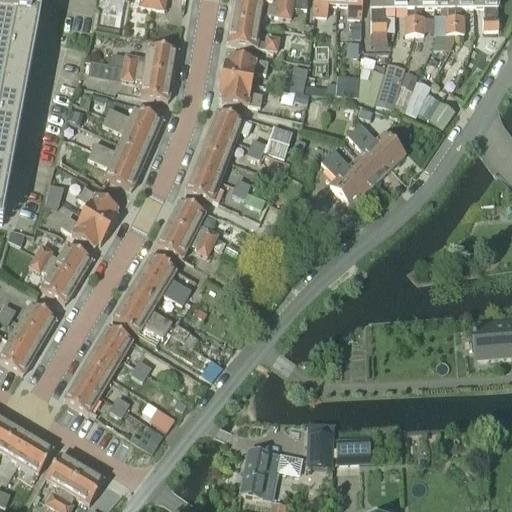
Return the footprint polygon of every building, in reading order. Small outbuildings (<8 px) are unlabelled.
[(29,0),(0,0),(0,207),(33,30),(24,29),(29,0)] [(151,13),(152,0),(139,0),(137,11),(151,13)] [(152,0),(151,13),(162,14),(164,3),(163,2),(163,0),(152,0)] [(238,0),(238,2),(290,12),(292,0),(238,0)] [(305,13),(306,0),(292,0),(292,12),(305,13)] [(312,0),(311,20),(321,21),(326,21),(327,10),(336,11),(336,0),(312,0)] [(336,0),(336,11),(347,11),(346,22),(359,23),(360,0),(336,0)] [(383,13),(392,13),(391,0),(368,0),(369,13),(370,13),(370,24),(369,24),(369,36),(384,36),(384,24),(383,24),(383,13)] [(404,40),(412,40),(411,0),(391,0),(392,13),(406,13),(406,22),(404,22),(404,40)] [(419,12),(432,12),(431,0),(411,0),(412,40),(422,40),(422,22),(419,22),(419,12)] [(444,40),(452,40),(451,0),(431,0),(432,12),(446,12),(446,21),(444,21),(444,40)] [(472,12),(471,0),(451,0),(452,40),(462,39),(462,22),(460,22),(460,12),(472,12)] [(471,0),(472,12),(483,12),(483,23),(481,23),(481,35),(496,35),(496,22),(495,22),(495,12),(496,12),(495,0),(471,0)] [(290,12),(238,2),(233,1),(229,24),(258,30),(260,19),(276,22),(275,22),(288,25),(290,12)] [(255,48),(258,30),(229,24),(224,48),(274,57),(277,44),(264,42),(263,49),(255,48)] [(359,27),(350,27),(349,42),(358,42),(359,27)] [(107,69),(170,84),(175,56),(146,51),(144,67),(135,65),(135,62),(124,60),(113,58),(107,69)] [(220,82),(250,87),(252,77),(264,79),(266,67),(227,60),(226,66),(222,65),(220,82)] [(91,66),(89,81),(120,86),(120,85),(132,87),(132,84),(141,85),(138,102),(167,106),(169,91),(170,84),(107,69),(91,66)] [(357,104),(362,106),(373,109),(385,72),(373,69),(371,75),(369,75),(360,73),(359,83),(357,103),(357,104)] [(387,69),(374,110),(391,115),(403,74),(387,69)] [(294,98),(302,99),(306,74),(293,71),(288,97),(294,98)] [(393,113),(404,117),(416,86),(415,86),(417,81),(405,77),(401,91),(393,113)] [(335,101),(357,103),(359,83),(337,81),(336,86),(335,101)] [(248,98),(250,87),(220,82),(217,99),(221,100),(220,106),(259,112),(261,100),(248,98)] [(326,86),(324,100),(335,101),(336,86),(326,86)] [(416,86),(404,117),(415,122),(417,118),(426,100),(426,99),(430,91),(416,86)] [(82,96),(79,109),(87,111),(91,99),(82,96)] [(292,107),(306,109),(308,100),(302,99),(294,98),(292,107)] [(86,114),(102,118),(106,103),(91,99),(87,111),(86,114)] [(426,100),(417,118),(427,125),(438,108),(426,100)] [(308,104),(304,117),(306,118),(305,122),(313,124),(314,119),(315,120),(318,106),(308,104)] [(438,108),(427,125),(440,134),(452,117),(438,108)] [(369,124),(371,114),(359,111),(357,120),(369,124)] [(83,118),(69,114),(66,125),(79,129),(83,118)] [(104,122),(152,143),(160,126),(132,114),(128,123),(107,114),(104,122)] [(214,115),(208,131),(207,135),(234,146),(237,136),(245,139),(250,125),(243,123),(242,126),(214,115)] [(144,160),(152,143),(104,122),(100,130),(121,139),(117,149),(144,160)] [(352,135),(388,174),(402,160),(382,139),(374,146),(358,129),(352,135)] [(249,152),(262,157),(262,155),(282,163),(291,138),(273,131),(266,149),(252,144),(249,152)] [(199,156),(226,166),(227,163),(230,156),(234,146),(207,135),(204,141),(199,156)] [(375,186),(388,174),(352,135),(346,141),(362,158),(355,165),(375,186)] [(295,145),(291,156),(299,159),(303,148),(295,145)] [(144,160),(117,149),(114,157),(92,148),(89,156),(137,178),(144,160)] [(259,165),(262,157),(249,152),(246,160),(259,165)] [(375,186),(355,165),(348,172),(332,155),(325,161),(362,199),(375,186)] [(129,195),(137,178),(89,156),(85,164),(106,173),(102,183),(129,195)] [(218,186),(226,166),(199,156),(191,176),(218,186)] [(348,212),(362,199),(325,161),(319,167),(335,184),(328,191),(348,212)] [(191,176),(184,196),(211,207),(211,206),(217,208),(222,196),(216,193),(218,186),(191,176)] [(233,192),(247,197),(249,189),(236,184),(233,192)] [(49,189),(47,199),(60,203),(63,193),(49,189)] [(246,198),(247,197),(233,192),(231,200),(243,204),(242,207),(260,215),(264,205),(246,198)] [(82,219),(108,235),(117,220),(112,217),(115,212),(83,193),(77,204),(87,210),(82,219)] [(47,199),(45,209),(58,213),(60,203),(47,199)] [(287,216),(297,223),(308,206),(298,199),(287,216)] [(166,228),(211,251),(217,254),(222,245),(215,241),(216,240),(205,234),(203,237),(195,233),(203,218),(177,205),(166,228)] [(99,249),(108,235),(82,219),(77,228),(66,222),(60,232),(91,251),(94,246),(99,249)] [(205,262),(211,251),(166,228),(155,251),(180,263),(187,249),(195,253),(194,256),(205,262)] [(23,239),(10,235),(7,246),(19,252),(23,239)] [(32,262),(76,288),(89,266),(64,251),(56,265),(48,260),(50,258),(39,251),(32,262)] [(140,276),(185,303),(189,296),(169,284),(175,275),(150,260),(140,276)] [(38,295),(63,309),(76,288),(32,262),(26,273),(37,279),(38,276),(46,281),(38,295)] [(180,311),(185,303),(140,276),(130,292),(155,307),(160,299),(180,311)] [(150,315),(155,307),(130,292),(121,308),(165,335),(170,327),(150,315)] [(161,342),(165,335),(121,308),(111,324),(136,339),(141,330),(161,342)] [(0,314),(0,317),(10,324),(15,317),(3,309),(0,314)] [(19,328),(43,342),(54,324),(30,309),(19,328)] [(193,319),(202,324),(205,318),(197,313),(193,319)] [(0,327),(6,331),(10,324),(0,317),(0,327)] [(511,327),(473,330),(474,341),(475,341),(477,362),(511,359),(511,327)] [(32,361),(43,342),(19,328),(8,346),(32,361)] [(175,329),(168,339),(190,353),(196,342),(175,329)] [(95,349),(120,364),(131,346),(106,331),(95,349)] [(0,366),(22,380),(32,361),(8,346),(0,359),(0,366)] [(109,382),(120,364),(95,349),(84,368),(109,382)] [(138,365),(134,372),(146,380),(150,372),(138,365)] [(98,401),(109,382),(84,368),(73,386),(98,401)] [(134,372),(129,379),(141,387),(146,380),(134,372)] [(87,419),(98,401),(73,386),(62,405),(87,419)] [(116,401),(112,409),(124,416),(129,408),(116,401)] [(174,412),(181,417),(185,410),(178,406),(174,412)] [(108,416),(120,423),(124,416),(112,409),(108,416)] [(156,414),(148,426),(165,437),(173,424),(156,414)] [(0,456),(1,457),(15,433),(0,423),(0,456)] [(146,432),(135,448),(151,458),(161,441),(146,432)] [(19,468),(34,444),(15,433),(1,457),(19,468)] [(306,440),(304,468),(329,469),(330,441),(306,440)] [(367,443),(333,444),(334,467),(368,466),(367,443)] [(34,444),(19,468),(37,479),(52,455),(34,444)] [(278,460),(278,462),(247,455),(238,498),(270,505),(276,476),(296,481),(299,464),(278,460)] [(49,511),(56,511),(81,472),(59,459),(44,484),(58,492),(53,500),(51,498),(44,509),(49,511)] [(81,472),(56,511),(71,511),(72,511),(69,510),(74,502),(88,510),(103,485),(81,472)] [(0,510),(2,511),(3,511),(9,500),(0,496),(0,510)]
